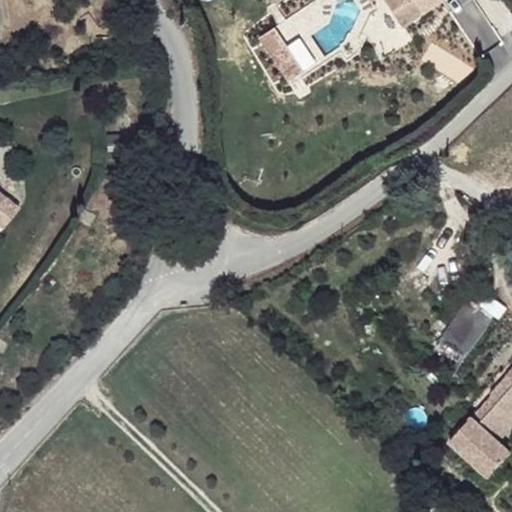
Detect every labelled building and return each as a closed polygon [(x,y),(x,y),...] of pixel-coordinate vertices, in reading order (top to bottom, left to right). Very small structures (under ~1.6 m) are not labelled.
[(384,0),(403,29),(443,0),(384,0)] [(304,71),(286,44),(270,55),(288,82),(304,71)] [(0,224),(3,228),(18,208),(5,198),(0,203),(0,224)] [(465,358),(495,315),(469,297),(439,340),(465,358)] [(511,369),(491,393),(492,395),(484,403),(472,417),(499,441),(511,426),(511,369)] [(484,403),(492,395),(491,393),(486,389),(479,398),(484,403)]
